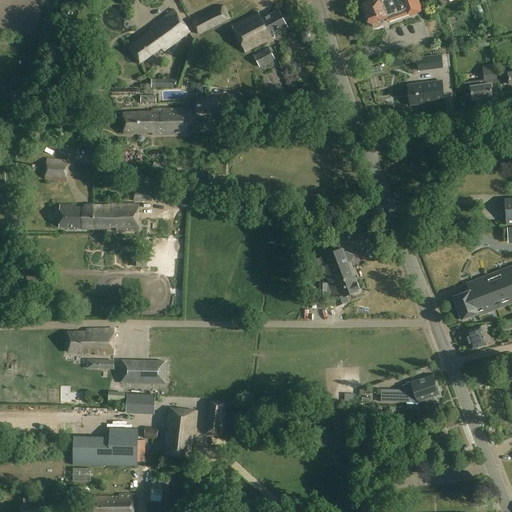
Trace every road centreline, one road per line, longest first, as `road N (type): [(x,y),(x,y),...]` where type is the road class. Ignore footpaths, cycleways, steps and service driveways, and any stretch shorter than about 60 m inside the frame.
road 1 (unclassified): [(432,320),(0,327)]
road 2 (track): [(390,211),(194,202),(165,182),(68,151),(42,129),(31,105)]
road 3 (tertiary): [(432,320),(364,144)]
road 4 (tertiary): [(493,474),(432,320)]
road 5 (tertiary): [(364,144),(321,0)]
road 6 (residential): [(364,144),(511,123)]
road 7 (track): [(51,0),(31,105),(0,123)]
road 8 (residential): [(365,511),(390,485),(493,474)]
